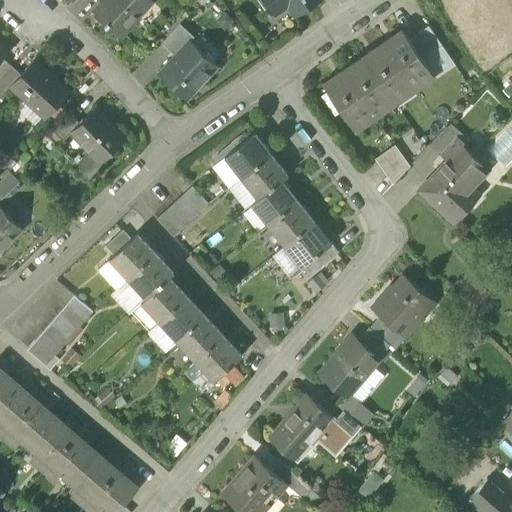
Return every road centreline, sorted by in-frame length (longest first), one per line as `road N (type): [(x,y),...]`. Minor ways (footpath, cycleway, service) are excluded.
road 1 (residential): [(277,79),(378,216),(384,250),(283,364)]
road 2 (unclassified): [(177,488),(0,332)]
road 3 (unclassified): [(283,364),(127,196)]
road 4 (residential): [(177,143),(54,20),(23,8)]
road 5 (residential): [(0,311),(127,196)]
road 6 (residential): [(283,364),(177,488)]
road 7 (residential): [(277,79),(384,0)]
